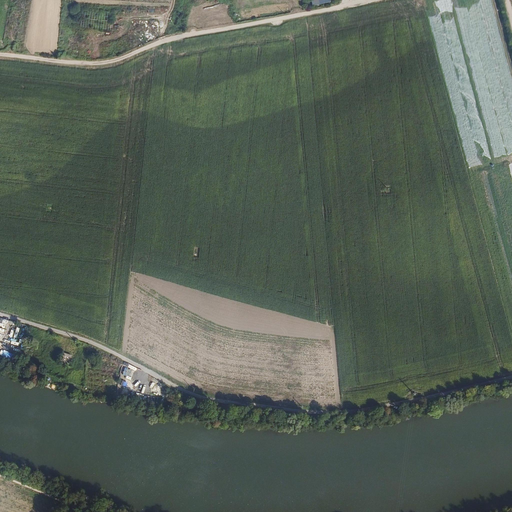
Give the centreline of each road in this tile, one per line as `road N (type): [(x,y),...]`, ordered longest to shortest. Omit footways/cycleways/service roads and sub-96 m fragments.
road 1 (unclassified): [(0,314),(88,341),(204,397),(295,410),(374,407),(511,376)]
road 2 (track): [(0,54),(106,63),(183,36),(370,0)]
road 3 (track): [(441,84),(500,303),(490,313),(405,330)]
road 4 (track): [(310,12),(317,105),(334,110),(441,84),(423,0)]
